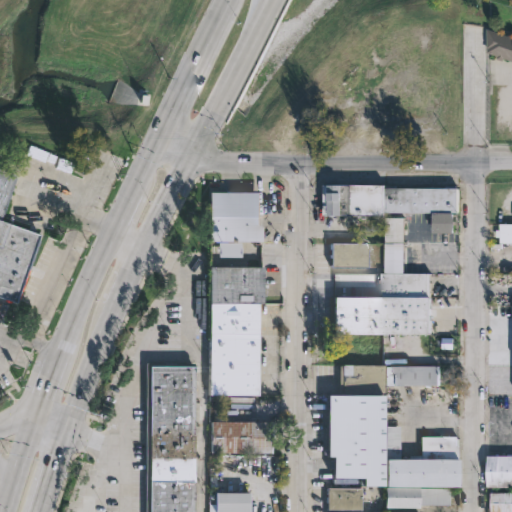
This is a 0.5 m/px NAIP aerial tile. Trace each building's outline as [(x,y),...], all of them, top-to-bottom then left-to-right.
[(487,30),(496,33),(496,31),(511,36),(511,58),(486,48),(487,30)] [(3,220),(43,235),(19,303),(0,296),(0,168),(19,175),(3,220)] [(384,216),(324,216),(324,185),(384,185),(384,216)] [(454,212),(454,233),(433,233),(434,213),(385,213),(385,187),(456,187),(456,212),(454,212)] [(216,242),(208,242),(209,192),(261,193),(261,243),(216,242)] [(405,242),(386,242),(386,217),(404,217),(405,242)] [(511,243),(497,243),(497,223),(511,223),(511,243)] [(367,268),(330,267),(330,243),(367,243),(367,268)] [(404,272),(385,272),(385,243),(404,243),(404,272)] [(213,393),(208,393),(209,266),(262,266),(261,302),(256,302),(256,394),(213,393)] [(382,297),(381,273),(430,273),(430,297),(382,297)] [(430,297),(431,297),(431,333),(332,333),(332,297),(382,297),(430,297)] [(382,394),(337,393),(337,364),(382,365),(382,394)] [(146,511),(149,365),(195,366),(192,511),(146,511)] [(437,384),(384,385),(384,366),(437,365),(437,384)] [(382,396),(381,488),(361,487),(361,479),(334,479),(334,457),(326,457),(327,396),(382,396)] [(208,452),(206,452),(207,421),(268,422),(267,453),(208,452)] [(398,458),(385,458),(385,425),(398,425),(398,458)] [(458,486),(385,487),(384,459),(422,459),(422,436),(459,436),(460,459),(458,459),(458,486)] [(511,487),(487,487),(487,456),(511,456),(511,487)] [(419,508),(384,508),(385,487),(449,488),(449,505),(419,505),(419,508)] [(360,509),(325,509),(325,488),(360,488),(360,509)] [(209,511),(209,492),(243,492),(243,511),(209,511)] [(511,511),(491,511),(491,493),(511,492),(511,511)]
